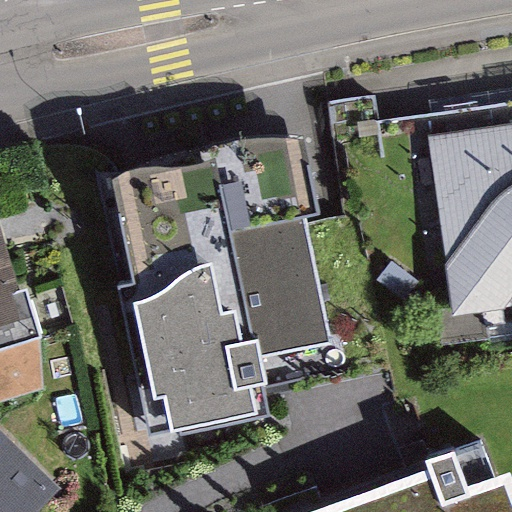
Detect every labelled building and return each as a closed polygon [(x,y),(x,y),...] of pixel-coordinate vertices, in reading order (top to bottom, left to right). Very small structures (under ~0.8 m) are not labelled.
[(511,322),(511,101),(406,120),(443,335),(511,322)] [(291,166),(107,209),(154,408),(338,364),(291,166)] [(0,246),(0,354),(73,331),(56,281),(16,294),(0,246)] [(0,435),(0,511),(44,511),(67,490),(0,435)] [(424,472),(311,511),(511,511),(511,478),(508,469),(498,472),(485,435),(419,458),(424,472)]
